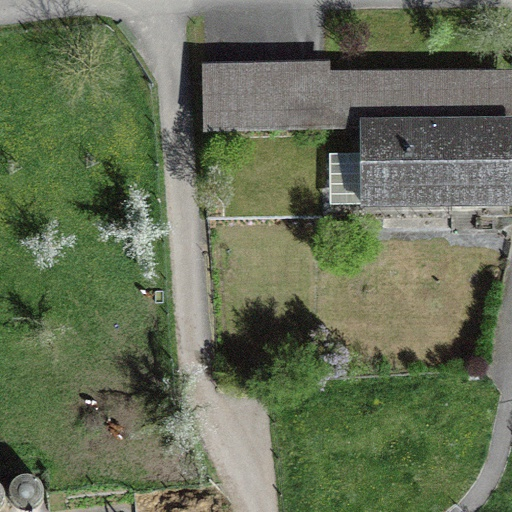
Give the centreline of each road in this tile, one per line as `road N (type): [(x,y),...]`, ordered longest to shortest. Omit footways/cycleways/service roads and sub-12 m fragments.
road 1 (track): [(157,0),(193,394),(238,432)]
road 2 (track): [(0,12),(120,0)]
